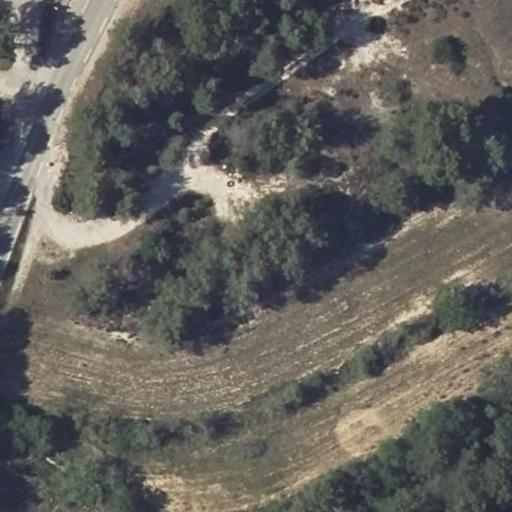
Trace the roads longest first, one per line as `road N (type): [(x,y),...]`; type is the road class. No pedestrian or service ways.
road 1 (unknown): [(27,181),(92,227),(142,243),(171,240),(231,191),(277,128),(336,93),(382,51),(503,0)]
road 2 (tertiary): [(102,0),(0,250)]
